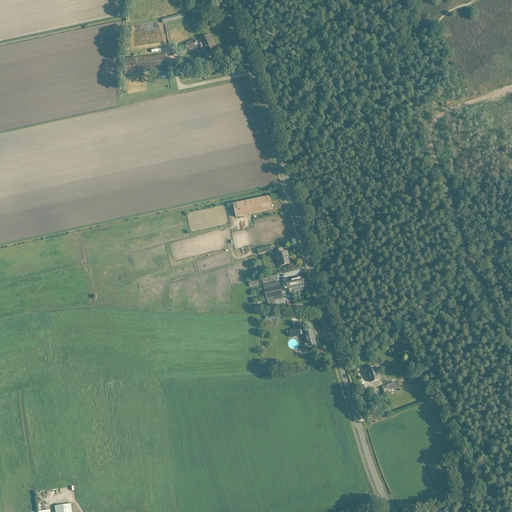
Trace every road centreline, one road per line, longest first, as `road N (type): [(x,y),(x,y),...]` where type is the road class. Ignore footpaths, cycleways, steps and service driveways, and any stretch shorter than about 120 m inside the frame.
road 1 (tertiary): [(380,499),(254,68),(221,0)]
road 2 (track): [(409,313),(488,493)]
road 3 (track): [(450,116),(416,90),(355,107),(289,109)]
road 4 (track): [(472,264),(341,366)]
road 5 (track): [(417,109),(472,264)]
road 6 (track): [(267,115),(299,105),(312,0)]
road 7 (track): [(476,0),(434,26),(413,96),(417,109)]
